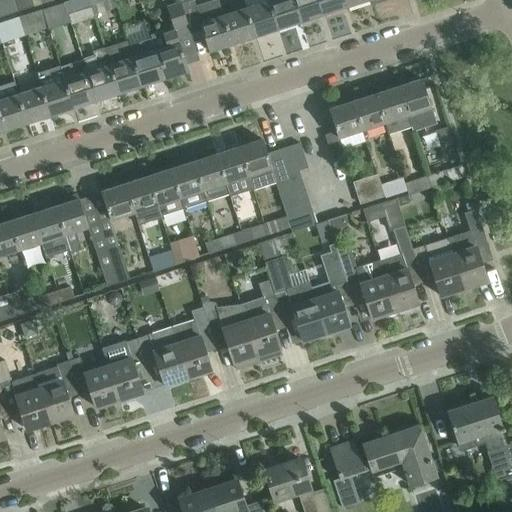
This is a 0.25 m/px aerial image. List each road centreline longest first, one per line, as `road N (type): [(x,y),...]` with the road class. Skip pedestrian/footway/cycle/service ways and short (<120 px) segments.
road 1 (residential): [(0,496),(511,329)]
road 2 (unclassified): [(0,172),(511,5)]
